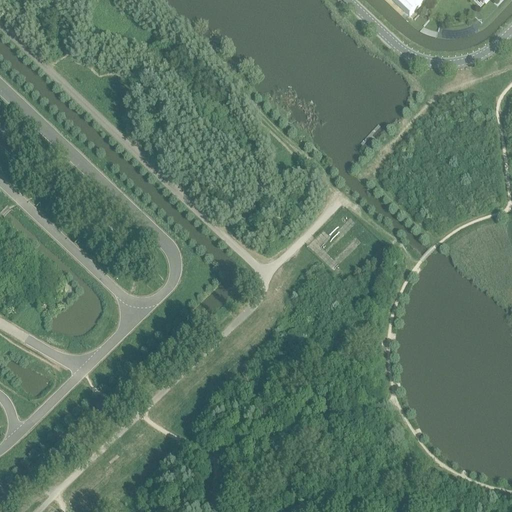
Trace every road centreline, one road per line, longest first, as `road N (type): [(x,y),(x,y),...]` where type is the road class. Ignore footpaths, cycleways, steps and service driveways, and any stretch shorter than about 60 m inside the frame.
road 1 (track): [(64,0),(84,48),(135,69),(269,192),(210,180),(187,163),(174,126)]
road 2 (track): [(276,211),(260,156),(232,105),(122,0)]
road 3 (unclassified): [(511,30),(474,58),(432,63),(397,47),(347,0)]
road 4 (track): [(227,236),(269,192),(291,190),(310,202),(283,235),(272,225),(276,211)]
